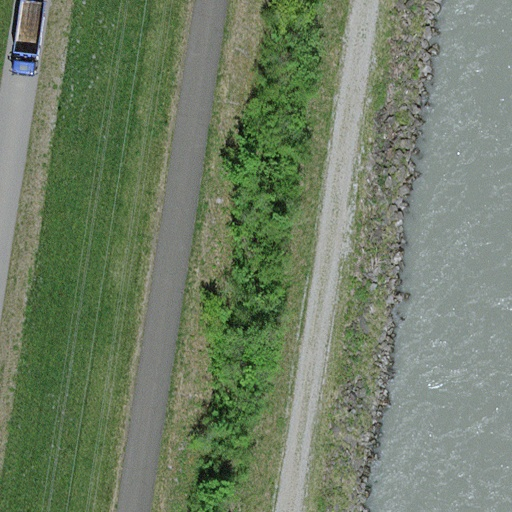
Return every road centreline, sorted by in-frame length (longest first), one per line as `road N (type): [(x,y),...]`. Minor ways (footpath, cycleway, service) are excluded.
road 1 (track): [(373,0),(293,511)]
road 2 (track): [(202,0),(122,511)]
